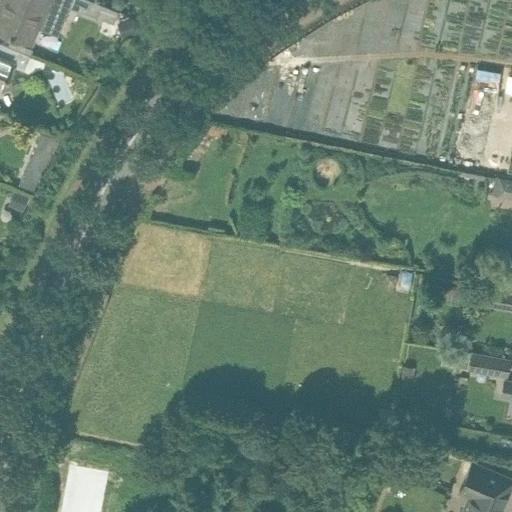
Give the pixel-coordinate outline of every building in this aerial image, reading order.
[(4,0),(0,12),(0,29),(13,35),(31,42),(38,24),(57,32),(60,25),(68,5),(77,9),(76,11),(99,20),(101,16),(112,21),(117,9),(93,0),(4,0)] [(0,44),(0,86),(4,76),(8,78),(13,65),(29,71),(42,65),(44,60),(1,43),(0,44)] [(18,182),(34,188),(55,134),(39,128),(18,182)] [(511,177),(494,174),(491,195),(511,199),(511,177)] [(484,284),(511,289),(511,276),(508,275),(506,288),(484,284)] [(511,289),(484,284),(480,303),(511,308),(511,289)] [(509,358),(460,350),(457,365),(467,366),(466,369),(505,376),(509,358)] [(511,381),(504,380),(502,395),(511,396),(511,381)] [(415,421),(394,419),(392,430),(413,433),(415,421)] [(462,511),(496,511),(498,508),(501,509),(511,483),(511,477),(472,460),(459,491),(470,495),(462,511)]
